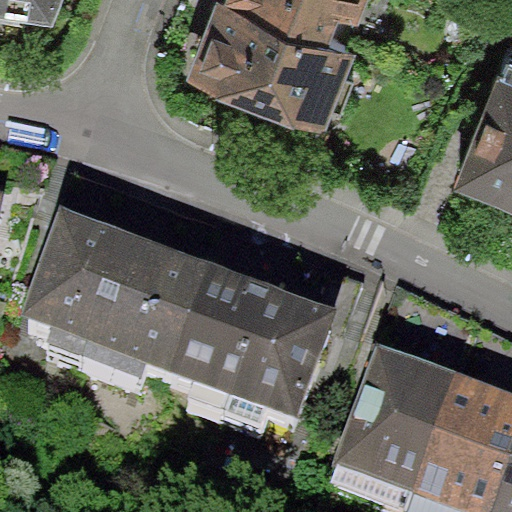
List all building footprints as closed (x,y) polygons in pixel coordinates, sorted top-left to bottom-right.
[(0,0),(49,8),(52,0),(0,0)] [(267,98),(272,88),(317,105),(344,36),(323,28),(249,0),(222,0),(205,47),(200,60),(229,71),(225,82),(267,98)] [(336,0),(348,5),(349,0),(249,0),(323,28),(334,0),(336,0)] [(479,176),(511,188),(511,64),(500,60),(459,168),(479,176)] [(29,333),(171,387),(209,287),(176,274),(173,280),(112,257),(101,253),(103,247),(64,233),(29,333)] [(188,414),(261,441),(267,423),(293,432),(331,333),(293,318),(291,324),(247,308),(240,305),(242,299),(209,287),(171,387),(195,395),(188,414)] [(412,511),(454,403),(397,381),(379,374),(331,499),(364,511),(412,511)] [(412,511),(497,511),(511,475),(511,425),(472,410),(454,403),(412,511)] [(511,511),(511,475),(497,511),(511,511)]
